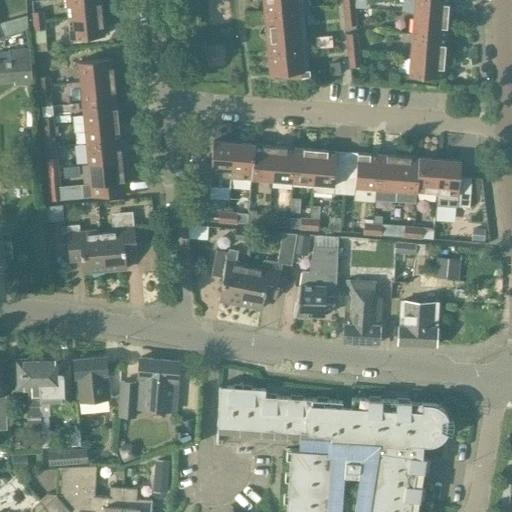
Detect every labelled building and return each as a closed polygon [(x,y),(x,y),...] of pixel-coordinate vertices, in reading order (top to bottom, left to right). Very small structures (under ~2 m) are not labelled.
[(66,0),(68,18),(102,15),(100,0),(66,0)] [(296,0),(263,0),(265,13),(308,9),(308,1),(297,2),(296,0)] [(354,0),(342,0),(344,9),(355,8),(354,0)] [(403,0),(402,12),(414,13),(448,16),(449,0),(403,0)] [(345,26),(356,25),(355,8),(344,9),(345,26)] [(308,9),(265,13),(266,33),(300,30),(299,16),(309,15),(308,9)] [(43,11),(32,12),(33,22),(44,21),(43,11)] [(412,33),(446,36),(448,16),(414,13),(412,33)] [(102,15),(68,18),(70,39),(105,36),(102,15)] [(44,21),(33,22),(35,44),(35,53),(47,52),(44,21)] [(300,30),(266,33),(268,53),(312,49),(311,42),(301,43),(300,30)] [(348,51),(359,50),(358,33),(346,34),(348,51)] [(411,54),(445,57),(446,36),(412,33),(411,54)] [(33,84),(30,48),(9,50),(10,60),(0,60),(0,82),(14,82),(14,86),(33,84)] [(312,49),(268,53),(270,74),(287,72),(287,78),(310,76),(310,69),(303,70),(302,56),(313,55),(312,49)] [(359,50),(348,51),(349,67),(361,66),(359,50)] [(445,57),(411,54),(409,75),(443,78),(445,57)] [(81,82),(114,79),(112,59),(79,62),(81,82)] [(50,76),(38,78),(38,86),(51,85),(50,76)] [(114,79),(81,82),(83,102),(116,99),(114,79)] [(39,96),(52,95),(51,85),(38,86),(39,96)] [(116,99),(83,102),(84,116),(72,117),(73,124),(118,120),(116,99)] [(53,117),(41,118),(42,127),(54,126),(53,117)] [(87,143),(120,140),(118,120),(73,124),(74,133),(85,132),(87,143)] [(54,126),(42,127),(43,137),(55,135),(54,126)] [(120,140),(87,143),(89,163),(122,160),(120,140)] [(210,175),(209,188),(230,189),(231,176),(234,143),(213,141),(210,175)] [(234,143),(231,176),(251,178),(254,144),(234,143)] [(254,144),(251,178),(272,180),(274,146),(254,144)] [(274,146),(272,180),(291,181),(294,147),(274,146)] [(294,147),(291,181),(312,183),(315,149),(294,147)] [(312,183),(312,191),(332,193),(343,194),(345,167),(335,166),(336,150),(315,149),(312,183)] [(345,167),(343,194),(354,194),(355,185),(375,187),(378,153),(357,152),(356,168),(345,167)] [(378,153),(375,187),(396,188),(398,155),(378,153)] [(398,155),(396,188),(416,190),(419,156),(398,155)] [(419,156),(416,190),(437,191),(440,158),(419,156)] [(57,157),(45,158),(46,168),(58,166),(57,157)] [(440,158),(437,191),(438,192),(438,203),(468,206),(470,176),(459,175),(460,159),(440,158)] [(122,160),(89,163),(90,184),(81,185),(83,198),(109,195),(108,183),(124,182),(122,160)] [(58,166),(46,168),(49,201),(62,200),(61,186),(60,187),(58,166)] [(63,207),(45,208),(46,222),(64,220),(63,207)] [(219,211),(219,223),(227,224),(228,212),(219,211)] [(236,225),(237,213),(228,212),(227,224),(236,225)] [(112,228),(100,229),(105,271),(126,269),(124,246),(135,245),(132,214),(121,216),(111,216),(112,228)] [(260,215),(259,227),(268,227),(269,215),(260,215)] [(277,228),(278,216),(269,215),(268,227),(277,228)] [(374,216),(374,223),(372,223),(371,235),(381,236),(382,217),(374,216)] [(301,217),(300,230),(308,230),(309,218),(301,217)] [(318,231),(319,218),(309,218),(308,230),(318,231)] [(364,222),(363,234),(371,235),(372,223),(364,222)] [(66,225),(69,262),(82,261),(83,274),(105,271),(100,229),(80,231),(79,224),(66,225)] [(405,226),(404,238),(412,238),(413,226),(405,226)] [(422,239),(423,227),(413,226),(412,238),(422,239)] [(282,233),(276,262),(282,263),(291,265),(296,234),(282,233)] [(393,242),(393,253),(408,254),(415,255),(416,246),(416,244),(393,242)] [(338,248),(314,247),(309,272),(302,272),(295,315),(324,316),(324,295),(336,296),(338,248)] [(212,276),(224,278),(219,301),(240,305),(248,264),(236,262),(238,250),(230,248),(230,251),(217,249),(212,276)] [(436,257),(434,278),(458,281),(461,260),(436,257)] [(277,287),(279,275),(282,263),(276,262),(265,260),(261,266),(248,264),(240,305),(262,309),(264,297),(275,299),(277,287)] [(344,294),(347,294),(345,341),(379,342),(381,297),(375,281),(345,281),(344,294)] [(435,345),(437,302),(400,301),(398,344),(435,345)] [(79,402),(110,398),(105,358),(74,362),(79,402)] [(71,367),(63,367),(63,359),(40,360),(41,406),(42,416),(51,416),(50,404),(71,403),(71,367)] [(136,418),(137,410),(176,413),(180,362),(140,359),(138,381),(120,380),(117,416),(136,418)] [(28,407),(41,406),(40,360),(16,361),(17,391),(28,390),(28,407)] [(449,420),(448,418),(448,416),(447,415),(446,413),(445,412),(444,410),(442,409),(441,408),(439,407),(438,406),(436,405),(434,404),(433,404),(431,404),(352,398),(352,402),(266,396),(266,389),(221,386),(218,427),(332,435),(331,452),(291,450),(287,511),(417,511),(429,445),(430,445),(432,445),(434,444),(436,444),(437,443),(439,442),(440,441),(442,440),(443,439),(444,438),(445,436),(447,435),(447,433),(448,431),(449,429),(449,428),(449,426),(449,424),(449,422),(449,420)] [(40,416),(42,416),(41,406),(28,407),(27,407),(27,436),(40,436),(40,416)] [(47,451),(48,466),(87,463),(86,449),(47,451)] [(154,479),(153,491),(166,492),(167,480),(169,461),(156,460),(154,479)] [(71,511),(84,511),(92,511),(94,495),(95,495),(97,465),(58,467),(56,494),(47,493),(39,500),(49,511),(71,511)] [(109,496),(95,495),(94,495),(92,511),(121,511),(123,487),(109,486),(109,496)] [(137,488),(123,487),(121,511),(151,511),(152,499),(137,498),(137,488)] [(49,511),(39,500),(31,507),(30,511),(49,511)]
